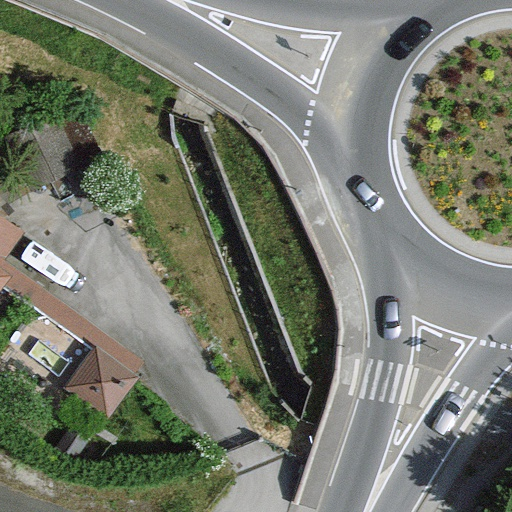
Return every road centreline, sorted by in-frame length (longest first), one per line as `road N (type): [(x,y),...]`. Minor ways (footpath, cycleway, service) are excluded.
road 1 (primary): [(400,262),(353,511)]
road 2 (primary): [(153,0),(309,119),(348,159)]
road 3 (primary): [(383,511),(511,329)]
road 4 (primary): [(409,10),(364,68),(351,103),(348,159)]
road 5 (primary): [(409,10),(255,0)]
road 6 (primary): [(400,262),(460,298),(511,307)]
